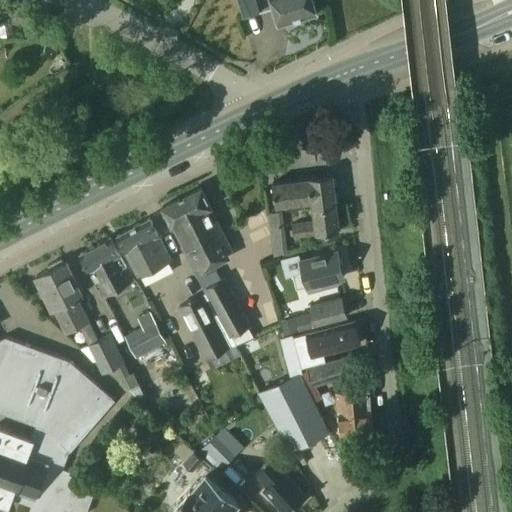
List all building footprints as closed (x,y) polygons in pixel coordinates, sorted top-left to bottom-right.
[(255,0),(237,0),(243,18),(260,13),(255,0)] [(312,0),(271,0),(279,25),(317,14),(312,0)] [(313,201),(314,208),(336,205),(332,174),(310,177),(310,178),(273,183),(276,206),(313,201)] [(202,188),(182,198),(213,260),(229,252),(232,251),(211,208),(212,208),(202,188)] [(182,198),(162,207),(172,226),(173,225),(194,269),(204,288),(221,279),(216,269),(206,274),(205,271),(202,266),(213,260),(182,198)] [(336,205),(314,208),(316,222),(292,225),(294,238),(339,232),(336,205)] [(279,213),(268,214),(269,227),(280,226),(279,213)] [(117,237),(136,273),(138,277),(171,260),(149,219),(117,237)] [(280,226),(269,227),(272,244),(282,243),(280,226)] [(111,238),(80,254),(103,297),(115,291),(134,281),(111,238)] [(301,262),(303,271),(293,274),(296,289),(307,286),(308,291),(322,288),(321,283),(344,277),(341,266),(343,262),(342,258),(338,255),(337,253),(301,262)] [(50,270),(37,277),(53,309),(54,308),(67,333),(76,329),(81,326),(89,322),(90,322),(89,321),(88,319),(77,297),(83,294),(81,291),(80,289),(76,280),(67,262),(63,264),(61,260),(48,267),(50,270)] [(221,279),(204,288),(205,289),(206,292),(205,293),(212,306),(233,345),(249,337),(245,328),(251,326),(241,308),(234,295),(224,277),(221,279)] [(203,294),(179,306),(206,358),(233,345),(212,306),(205,293),(203,294)] [(292,332),(304,328),(347,317),(341,298),(310,306),(312,313),(281,321),(284,334),(292,332)] [(155,319),(126,335),(137,355),(166,340),(155,319)] [(301,366),(323,359),(322,354),(361,343),(355,321),(317,331),(314,332),(306,334),(304,328),(292,332),(301,366)] [(98,339),(89,343),(103,373),(113,369),(125,363),(125,362),(111,333),(98,339)] [(0,411),(14,417),(38,426),(33,438),(29,449),(42,453),(50,444),(67,459),(71,448),(115,400),(69,361),(6,338),(0,341),(0,411)] [(307,368),(308,372),(313,386),(359,371),(354,353),(307,368)] [(125,363),(113,369),(120,382),(140,398),(145,396),(134,372),(130,374),(125,363)] [(301,374),(258,393),(271,417),(290,452),(330,432),(322,417),(301,374)] [(335,394),(338,417),(340,440),(373,437),(368,391),(335,394)] [(0,504),(9,508),(12,499),(31,507),(28,511),(70,511),(72,510),(77,511),(86,511),(95,489),(81,484),(82,482),(75,479),(76,477),(69,474),(70,472),(64,469),(67,459),(50,444),(42,453),(29,449),(33,438),(0,425),(0,504)] [(218,466),(232,452),(216,435),(201,448),(218,466)] [(204,459),(183,441),(174,452),(184,461),(183,463),(193,471),(204,459)] [(254,473),(266,487),(264,489),(283,511),(287,511),(306,497),(284,472),(287,469),(275,455),(254,473)] [(213,467),(206,474),(216,483),(223,475),(213,467)] [(190,491),(178,505),(173,511),(172,511),(228,511),(238,502),(216,483),(206,474),(191,492),(190,491)]
